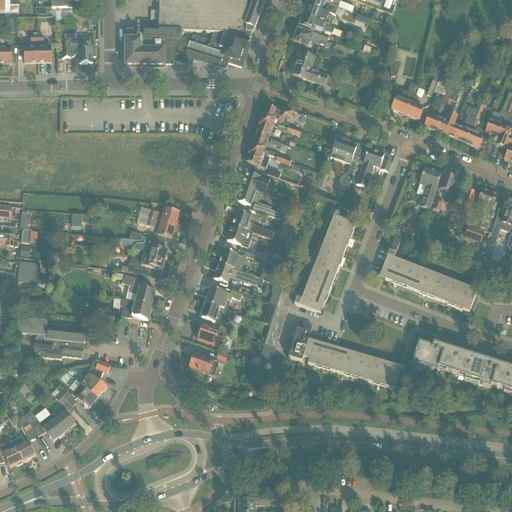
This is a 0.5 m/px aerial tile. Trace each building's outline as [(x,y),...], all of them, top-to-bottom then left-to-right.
[(266,1),(266,0),(159,0),(159,12),(150,12),(150,22),(159,22),(158,32),(183,33),(187,33),(203,33),(213,34),(223,34),(251,35),(252,35),(253,31),(254,31),(265,1),(266,1)] [(309,0),(307,7),(306,9),(313,12),(314,10),(322,13),(322,12),(329,15),(335,17),(336,14),(338,9),(315,0),(309,0)] [(315,0),(338,9),(338,8),(351,13),(353,8),(331,0),(315,0)] [(347,0),(391,17),(395,8),(373,0),(347,0)] [(373,0),(395,8),(397,0),(373,0)] [(65,1),(51,1),(51,9),(65,9),(65,3),(65,1)] [(306,9),(302,18),(330,29),(334,20),(328,17),(329,15),(322,12),(322,13),(314,10),(313,12),(306,9)] [(356,16),(354,21),(367,26),(369,21),(356,16)] [(302,18),(299,27),(308,31),(313,33),(314,33),(320,35),(321,32),(331,36),(333,31),(330,29),(302,18)] [(351,29),(349,34),(362,39),(364,34),(351,29)] [(125,40),(125,67),(164,68),(164,65),(173,66),(176,56),(179,56),(184,41),(181,40),(183,33),(158,32),(126,31),(126,40),(125,40)] [(297,31),(292,43),(302,47),(307,49),(310,43),(326,45),(328,41),(324,39),(318,37),(319,37),(304,31),(303,33),(297,31)] [(333,31),(331,36),(340,39),(342,34),(333,31)] [(201,39),(194,62),(223,71),(224,71),(226,70),(228,65),(229,59),(230,57),(222,55),(223,53),(218,52),(223,34),(213,34),(210,42),(201,39)] [(240,69),(249,44),(251,35),(223,34),(218,52),(223,53),(222,55),(230,57),(229,59),(228,65),(240,69)] [(65,45),(62,46),(63,61),(70,60),(70,59),(71,59),(73,59),(77,54),(77,53),(79,53),(79,66),(92,65),(91,59),(92,58),(95,58),(95,39),(77,41),(76,36),(64,37),(65,45)] [(179,56),(176,65),(179,66),(182,66),(184,67),(186,67),(185,68),(192,70),(194,64),(194,62),(201,39),(195,37),(193,43),(184,41),(179,56)] [(52,40),(0,40),(0,62),(9,62),(9,65),(15,65),(15,62),(24,62),(24,65),(30,65),(30,61),(39,61),(39,65),(45,65),(45,61),(52,61),(52,40)] [(347,55),(349,49),(337,45),(335,50),(347,55)] [(382,60),(384,52),(378,50),(376,58),(382,60)] [(324,88),(327,79),(327,78),(311,72),(315,59),(300,54),(292,77),(324,88)] [(438,84),(445,87),(452,70),(444,66),(442,73),(438,84)] [(437,71),(433,82),(438,84),(442,73),(437,71)] [(432,82),(426,97),(432,99),(434,94),(438,84),(433,82),(432,82)] [(390,88),(386,97),(393,100),(397,88),(391,85),(390,88)] [(413,97),(417,88),(410,85),(406,94),(399,91),(391,112),(405,117),(413,97)] [(427,120),(423,129),(430,132),(436,134),(437,132),(441,124),(442,122),(443,117),(447,109),(450,110),(452,103),(446,101),(449,94),(446,93),(445,92),(443,97),(439,106),(441,107),(436,119),(429,117),(427,120)] [(437,132),(436,134),(443,137),(450,140),(453,141),(455,135),(452,133),(455,127),(454,127),(457,119),(451,117),(456,104),(457,100),(458,99),(458,98),(457,97),(453,95),(449,94),(446,101),(452,103),(450,110),(447,109),(443,117),(442,122),(441,124),(437,132)] [(490,122),(485,135),(491,137),(497,140),(498,138),(503,127),(507,116),(508,114),(505,113),(508,107),(511,108),(511,95),(508,94),(500,113),(499,116),(493,114),(490,122)] [(418,123),(422,114),(424,110),(415,107),(418,99),(413,97),(405,117),(418,123)] [(475,112),(478,114),(481,115),(483,108),(482,107),(481,107),(478,106),(475,112)] [(24,108),(24,128),(54,129),(54,109),(24,108)] [(293,113),(288,111),(278,108),(276,112),(265,108),(261,121),(278,128),(287,131),(286,133),(293,136),(295,130),(288,128),(289,126),(283,124),(284,121),(285,118),(291,120),(293,113)] [(0,127),(16,127),(15,109),(0,109),(0,127)] [(455,127),(452,133),(455,135),(453,141),(459,143),(465,146),(466,144),(469,136),(470,133),(472,129),(475,120),(472,119),(475,112),(468,109),(465,117),(466,118),(463,128),(464,128),(463,130),(458,128),(455,127)] [(475,112),(472,119),(475,120),(478,121),(481,115),(478,114),(475,112)] [(498,140),(495,147),(505,151),(505,149),(506,150),(508,144),(510,145),(511,140),(511,115),(508,114),(507,116),(503,127),(498,138),(497,140),(498,140)] [(256,134),(255,136),(268,140),(268,139),(272,128),(277,130),(278,128),(261,121),(256,134)] [(466,144),(465,146),(471,148),(478,151),(483,138),(481,138),(478,137),(473,134),(475,130),(472,129),(470,133),(469,136),(466,144)] [(195,170),(202,146),(166,136),(159,163),(177,168),(177,165),(195,170)] [(255,137),(250,150),(263,155),(264,152),(267,142),(268,140),(255,136),(255,137)] [(336,142),(331,157),(334,158),(335,161),(344,164),(348,165),(350,166),(346,178),(343,179),(341,184),(343,187),(349,190),(356,168),(360,156),(354,154),(357,147),(354,146),(349,144),(342,142),(337,140),(336,142)] [(270,141),(269,145),(280,149),(282,146),(282,145),(270,141)] [(250,150),(246,163),(265,170),(269,160),(267,159),(262,157),(263,155),(250,150)] [(365,160),(356,186),(362,188),(365,190),(373,168),(379,171),(388,174),(391,164),(382,161),(384,156),(368,151),(365,160)] [(276,159),(275,162),(282,165),(284,159),(277,157),(276,159)] [(290,167),(292,162),(284,159),(282,165),(290,167)] [(428,212),(438,185),(441,176),(425,170),(420,185),(426,188),(419,209),(428,212)] [(279,181),(280,175),(269,171),(267,177),(273,179),(279,181)] [(302,171),(301,173),(304,174),(303,177),(307,179),(303,189),(311,191),(316,176),(302,171)] [(155,183),(170,187),(167,198),(184,203),(190,181),(157,173),(155,183)] [(247,174),(241,189),(255,194),(261,196),(265,197),(270,183),(260,180),(261,179),(247,174)] [(451,206),(457,190),(454,189),(456,181),(444,177),(439,191),(449,194),(445,204),(451,206)] [(241,189),(236,203),(246,207),(250,208),(248,213),(268,219),(275,221),(279,222),(281,216),(270,213),(271,210),(259,206),(258,206),(258,205),(258,204),(261,196),(255,194),(241,189)] [(468,229),(465,239),(480,244),(483,234),(483,233),(486,234),(497,205),(494,203),(496,197),(482,192),(477,205),(484,208),(482,214),(485,215),(479,231),(478,232),(468,229)] [(85,200),(84,210),(96,212),(97,202),(85,200)] [(463,200),(457,216),(467,220),(470,211),(473,204),(463,200)] [(439,212),(442,203),(436,201),(433,210),(439,212)] [(491,239),(489,246),(494,247),(496,241),(500,231),(509,234),(511,228),(511,226),(511,201),(509,202),(507,201),(502,214),(498,213),(493,229),(491,239)] [(371,220),(373,213),(355,206),(352,212),(361,216),(371,220)] [(0,219),(10,221),(11,209),(0,207),(0,219)] [(139,217),(175,228),(179,215),(165,211),(163,216),(141,209),(139,217)] [(272,241),(274,236),(274,235),(255,228),(250,224),(249,224),(251,218),(237,214),(232,228),(246,233),(259,238),(264,239),(272,241)] [(72,223),(72,229),(81,229),(82,224),(81,224),(81,217),(72,216),(72,223)] [(29,231),(30,218),(21,217),(19,230),(29,231)] [(174,233),(175,228),(139,217),(137,225),(159,231),(157,237),(171,241),(172,240),(174,240),(176,234),(174,233)] [(331,233),(348,240),(351,232),(352,233),(355,226),(336,219),(331,233)] [(232,228),(227,243),(236,246),(241,248),(240,248),(247,251),(253,235),(246,233),(232,228)] [(405,229),(401,238),(402,238),(405,239),(415,243),(418,236),(405,229)] [(29,246),(30,232),(23,231),(21,245),(29,246)] [(348,240),(331,233),(325,247),(344,254),(347,248),(345,247),(348,240)] [(396,253),(402,238),(396,235),(390,250),(396,253)] [(133,243),(132,245),(135,246),(135,247),(134,247),(134,248),(134,249),(134,250),(134,251),(135,252),(136,253),(137,253),(138,256),(140,256),(144,257),(147,258),(147,259),(164,264),(167,253),(156,249),(158,244),(160,245),(160,244),(142,239),(141,243),(133,243)] [(426,242),(425,246),(433,249),(440,252),(442,245),(435,243),(435,244),(428,241),(426,242)] [(320,261),(337,268),(340,260),(341,261),(344,254),(325,247),(320,261)] [(29,259),(30,249),(21,248),(19,258),(29,259)] [(265,261),(267,254),(255,250),(252,256),(265,261)] [(240,274),(243,267),(240,263),(242,258),(223,252),(218,266),(232,271),(240,274)] [(387,258),(386,260),(392,263),(393,260),(395,255),(389,253),(387,257),(387,258)] [(133,275),(138,275),(152,277),(154,272),(155,270),(162,272),(164,264),(147,259),(147,258),(144,257),(142,265),(139,264),(136,266),(135,268),(128,266),(127,269),(123,268),(121,273),(126,274),(133,274),(133,275)] [(386,260),(379,277),(380,277),(385,280),(386,280),(392,263),(386,260)] [(315,275),(333,282),(336,276),(334,275),(337,268),(320,261),(315,275)] [(385,280),(384,281),(391,284),(394,285),(395,283),(399,285),(406,268),(401,266),(392,263),(386,280),(385,280)] [(19,264),(17,284),(36,286),(38,266),(19,264)] [(240,274),(232,271),(218,266),(213,281),(220,283),(219,286),(226,289),(229,280),(260,291),(264,282),(240,274)] [(276,266),(272,277),(278,280),(279,280),(284,268),(282,268),(276,266)] [(420,274),(406,268),(399,285),(407,288),(406,290),(413,292),(420,274)] [(151,308),(155,294),(136,289),(139,281),(114,274),(113,280),(122,282),(121,285),(130,288),(128,294),(125,301),(128,302),(151,308)] [(420,293),(427,296),(434,279),(420,274),(413,292),(419,295),(420,293)] [(326,296),(329,288),(331,289),(333,282),(315,275),(309,289),(326,296)] [(448,285),(434,279),(427,296),(435,299),(434,301),(441,303),(448,285)] [(448,304),(455,307),(462,290),(448,285),(441,303),(447,306),(448,304)] [(273,287),(271,294),(280,296),(282,289),(280,289),(273,287)] [(286,308),(292,289),(283,287),(282,289),(280,296),(277,305),(286,308)] [(304,303),(320,310),(322,310),(325,304),(323,303),(326,296),(309,289),(304,303)] [(210,290),(205,305),(226,312),(231,300),(229,299),(230,297),(224,295),(210,290)] [(476,296),(462,290),(455,307),(463,310),(462,312),(469,314),(476,296)] [(240,303),(242,297),(239,296),(231,293),(229,299),(240,303)] [(296,300),(294,306),(298,308),(317,315),(318,315),(319,315),(320,310),(304,303),(301,301),(296,300)] [(120,302),(119,309),(123,310),(121,319),(131,320),(131,318),(148,322),(151,308),(128,302),(122,301),(122,302),(120,302)] [(205,305),(200,319),(209,323),(214,324),(216,318),(223,321),(232,324),(236,315),(226,312),(205,305)] [(277,305),(275,311),(287,315),(288,309),(286,308),(277,305)] [(285,321),(287,315),(275,311),(273,317),(285,321)] [(114,324),(115,317),(90,312),(89,319),(114,324)] [(273,317),(272,321),(272,323),(283,327),(285,321),(273,317)] [(266,319),(263,325),(270,327),(271,324),(272,323),(272,321),(266,319)] [(18,320),(16,334),(36,336),(36,341),(35,343),(34,343),(33,350),(35,350),(34,359),(35,359),(62,361),(62,359),(82,361),(82,358),(83,359),(84,351),(83,351),(83,345),(85,345),(86,332),(85,332),(85,330),(82,329),(81,329),(75,329),(50,326),(50,328),(46,327),(46,323),(18,320)] [(270,327),(270,329),(281,332),(283,327),(272,323),(270,327)] [(299,324),(296,331),(306,334),(304,342),(308,343),(308,342),(310,337),(312,328),(299,324)] [(232,337),(235,330),(221,325),(218,332),(227,335),(232,337)] [(218,332),(212,330),(202,327),(202,328),(200,329),(199,332),(200,333),(197,341),(222,350),(227,335),(218,332)] [(270,329),(269,333),(268,334),(268,335),(279,338),(281,332),(270,329)] [(306,334),(296,331),(288,360),(301,364),(302,360),(306,350),(301,349),(304,342),(306,334)] [(6,349),(9,335),(4,335),(2,344),(0,343),(0,348),(3,349),(6,349)] [(277,344),(279,338),(268,335),(266,341),(277,344)] [(275,350),(277,344),(266,341),(264,347),(275,350)] [(313,347),(314,344),(308,342),(308,343),(304,342),(301,349),(306,350),(302,360),(303,360),(309,361),(313,347)] [(418,344),(412,365),(418,367),(419,364),(426,367),(425,369),(437,373),(438,372),(438,371),(452,375),(458,353),(445,349),(442,348),(433,345),(432,348),(418,344)] [(262,353),(261,356),(266,357),(273,359),(274,356),(274,354),(275,350),(264,347),(263,351),(262,353)] [(313,347),(309,361),(307,366),(314,368),(315,366),(318,367),(322,369),(327,351),(323,350),(313,347)] [(322,369),(330,371),(330,373),(336,375),(342,355),(327,351),(322,369)] [(458,353),(452,375),(465,379),(464,382),(470,384),(471,381),(479,383),(478,386),(490,390),(491,387),(496,371),(498,366),(497,366),(488,363),(485,362),(484,364),(472,360),(473,358),(472,358),(458,353)] [(206,361),(203,361),(199,359),(200,355),(195,354),(192,363),(190,364),(189,367),(190,369),(190,370),(214,378),(219,364),(206,360),(206,361)] [(225,365),(228,358),(219,354),(216,361),(225,365)] [(342,355),(336,375),(343,377),(344,375),(351,377),(356,360),(342,355)] [(356,360),(351,377),(359,379),(358,381),(365,383),(371,364),(356,360)] [(107,376),(110,368),(99,363),(93,365),(91,369),(89,375),(80,385),(85,390),(97,400),(107,389),(106,389),(105,388),(106,388),(103,385),(103,386),(99,383),(103,374),(107,376)] [(365,383),(372,385),(372,383),(380,385),(385,368),(371,364),(365,383)] [(496,371),(491,387),(497,389),(498,386),(505,389),(504,391),(503,394),(510,396),(510,393),(511,393),(511,373),(511,371),(511,370),(498,366),(496,371)] [(380,385),(388,388),(387,389),(394,391),(400,372),(385,368),(380,385)] [(39,383),(33,388),(36,392),(42,387),(39,383)] [(71,397),(88,411),(97,400),(85,390),(80,385),(71,397)] [(74,411),(67,403),(59,395),(55,391),(51,394),(61,408),(57,412),(50,417),(64,435),(75,427),(75,426),(74,425),(75,425),(73,422),(72,422),(71,421),(78,415),(74,411)] [(64,391),(59,395),(67,403),(71,398),(64,391)] [(31,413),(24,419),(26,422),(32,432),(37,440),(45,435),(52,444),(64,435),(50,417),(39,425),(31,413)] [(20,421),(19,426),(27,441),(30,440),(32,443),(37,440),(24,419),(20,421)] [(23,446),(20,440),(13,444),(22,464),(35,457),(29,443),(23,446)] [(0,450),(3,456),(0,457),(0,458),(2,464),(6,462),(7,465),(6,465),(8,469),(9,468),(10,470),(22,464),(13,444),(5,447),(0,449),(0,450)] [(271,502),(234,502),(234,511),(254,511),(254,507),(260,507),(260,508),(272,508),(274,508),(274,502),(271,502)]
